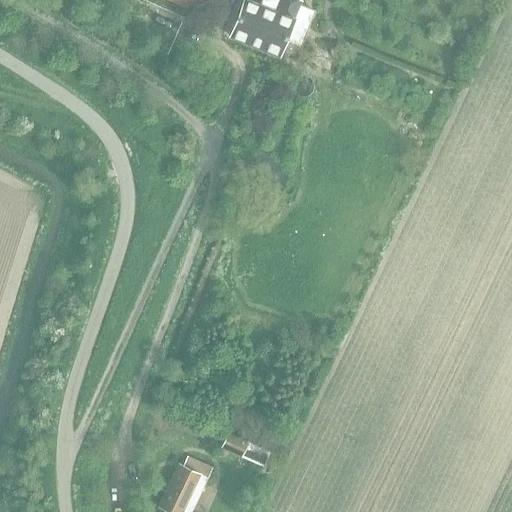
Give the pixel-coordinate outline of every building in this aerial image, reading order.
[(169,0),(191,10),(195,0),(169,0)] [(244,0),(230,36),(278,56),(284,40),(299,46),(313,12),(298,6),(300,2),(295,0),(262,0),(260,7),(244,0)] [(187,79),(199,85),(210,63),(198,57),(187,79)] [(227,431),(220,448),(241,458),(249,441),(227,431)] [(178,465),(158,507),(168,511),(191,511),(212,468),(187,456),(182,466),(178,465)]
